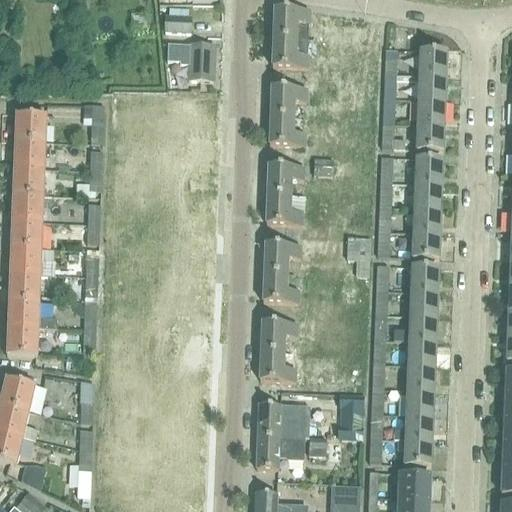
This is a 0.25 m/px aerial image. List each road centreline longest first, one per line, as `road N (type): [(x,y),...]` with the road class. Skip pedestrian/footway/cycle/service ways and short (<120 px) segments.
road 1 (residential): [(220,511),(244,0)]
road 2 (residential): [(463,511),(481,35)]
road 3 (residential): [(481,35),(357,5),(296,0)]
